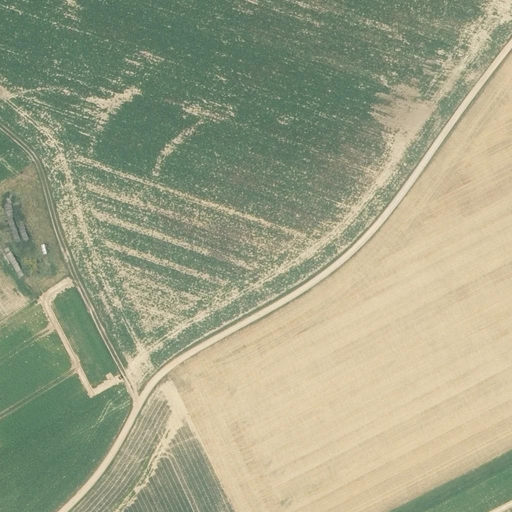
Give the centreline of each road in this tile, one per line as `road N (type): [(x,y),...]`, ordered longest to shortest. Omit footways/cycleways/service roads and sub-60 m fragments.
road 1 (track): [(62,511),(107,461),(154,378),(276,304),(364,238),(511,42)]
road 2 (track): [(0,128),(38,167),(71,270),(137,406)]
